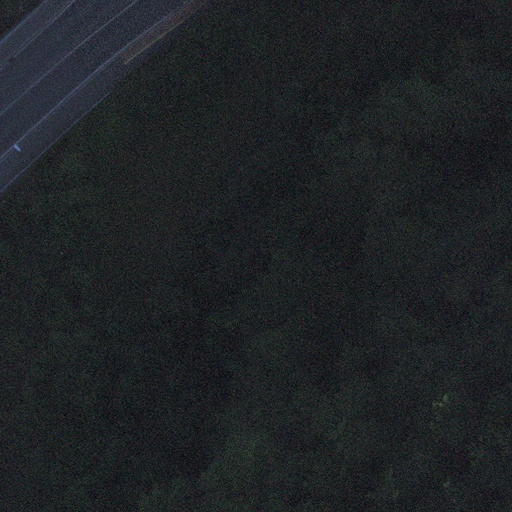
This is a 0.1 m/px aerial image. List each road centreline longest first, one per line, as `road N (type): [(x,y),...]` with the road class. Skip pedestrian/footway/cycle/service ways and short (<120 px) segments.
road 1 (track): [(165,0),(228,46),(309,50),(356,0)]
road 2 (primary): [(0,113),(128,0)]
